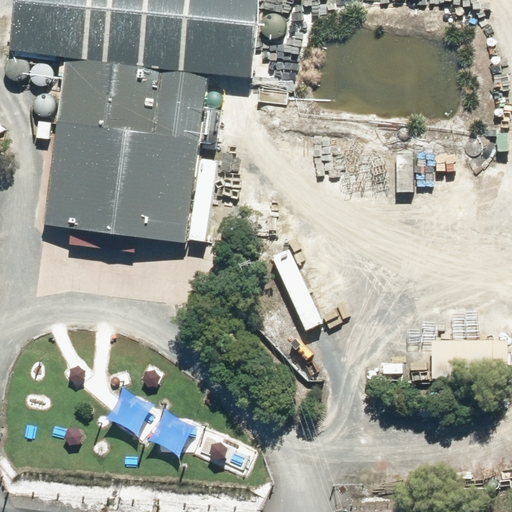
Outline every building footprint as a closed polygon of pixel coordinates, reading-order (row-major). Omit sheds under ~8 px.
[(18,0),(13,48),(67,55),(59,123),(197,141),(207,71),(251,77),(260,0),(18,0)] [(265,34),(268,36),(272,37),(276,37),(279,35),(282,32),(284,28),(284,25),(283,21),(281,18),(278,15),(274,14),(271,14),(267,15),(264,18),(262,20),(261,24),(261,27),(262,31),(265,34)] [(9,80),(12,82),(16,83),(20,83),(24,81),(26,78),(28,74),(29,70),(28,67),(25,63),(22,61),(18,60),(15,60),(11,61),(9,63),(7,66),(6,70),(6,73),(7,77),(9,80)] [(37,86),(41,88),(45,89),(48,89),(52,87),(55,85),(56,81),(57,77),(56,73),(54,70),(50,68),(47,67),(43,67),(40,68),(37,70),(35,73),(34,76),(34,80),(35,83),(37,86)] [(37,117),(41,119),(44,120),(48,120),(52,118),(55,116),(56,112),(57,108),(56,104),(54,101),(50,99),(47,98),(43,98),(40,99),(37,101),(35,104),(34,107),(34,111),(35,114),(37,117)] [(197,141),(59,123),(52,174),(46,226),(75,230),(73,247),(137,255),(139,238),(184,243),(197,141)] [(509,342),(432,342),(432,380),(509,380),(509,342)] [(112,415),(102,423),(108,424),(124,427),(135,434),(142,441),(146,428),(151,414),(161,406),(146,403),(132,397),(125,386),(121,401),(112,415)] [(155,433),(146,444),(160,445),(173,450),(183,462),(187,441),(202,426),(189,423),(178,419),(166,407),(161,419),(155,433)]
